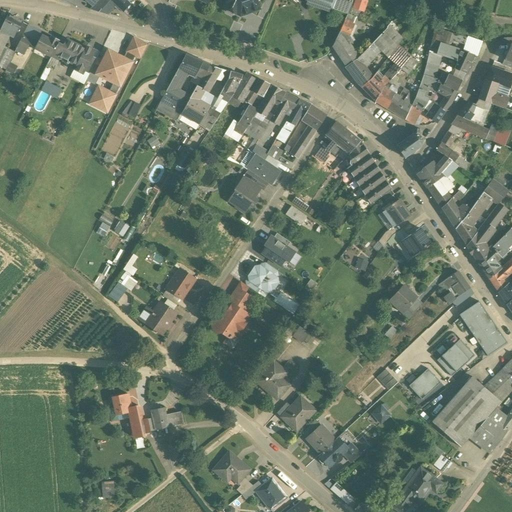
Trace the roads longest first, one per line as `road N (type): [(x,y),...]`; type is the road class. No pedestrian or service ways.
road 1 (residential): [(166,371),(341,104)]
road 2 (residential): [(166,371),(220,401),(343,511)]
road 3 (track): [(169,358),(0,213)]
road 4 (residential): [(400,170),(511,335)]
road 5 (residential): [(155,37),(341,104)]
road 6 (residential): [(400,170),(434,144),(500,22)]
road 7 (unclassified): [(0,361),(166,371)]
road 8 (residential): [(0,0),(155,37)]
